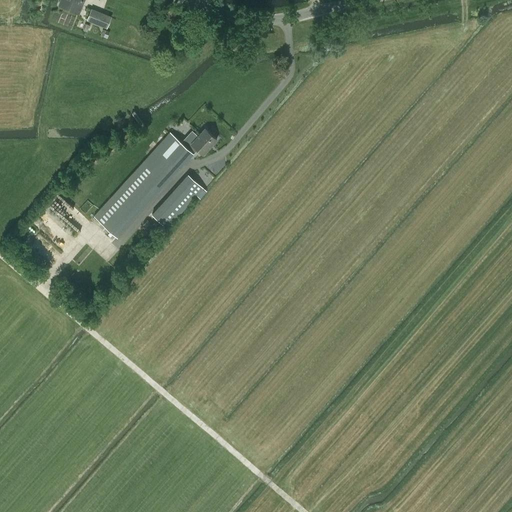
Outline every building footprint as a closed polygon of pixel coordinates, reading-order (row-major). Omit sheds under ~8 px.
[(62,0),(60,5),(77,12),(82,0),(62,0)] [(106,27),(110,17),(91,10),(87,19),(106,27)] [(103,29),(101,36),(107,38),(109,32),(103,29)] [(170,132),(94,216),(117,237),(197,149),(203,154),(217,139),(205,128),(191,143),(193,145),(189,150),(170,132)] [(188,174),(151,214),(167,227),(197,194),(198,196),(199,197),(206,190),(204,189),(203,188),(188,174)] [(147,220),(143,224),(149,230),(153,225),(147,220)] [(144,228),(141,231),(146,236),(149,233),(144,228)] [(27,248),(52,265),(60,254),(35,237),(27,248)]
